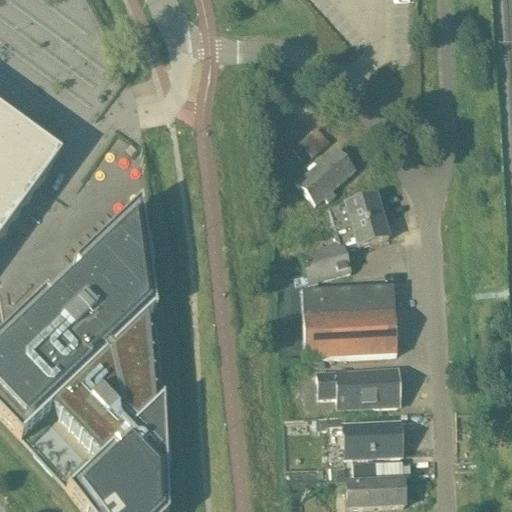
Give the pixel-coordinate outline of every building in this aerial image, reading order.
[(0,241),(45,179),(60,159),(41,146),(0,115),(0,241)] [(305,166),(330,144),(318,130),(293,152),(305,166)] [(350,156),(295,179),(307,207),(362,184),(350,156)] [(168,511),(164,402),(156,409),(151,319),(155,316),(140,205),(72,270),(83,283),(52,303),(45,295),(0,338),(0,421),(20,442),(51,414),(98,464),(67,494),(80,511),(168,511)] [(337,247),(300,258),(308,288),(349,276),(343,255),(342,255),(339,247),(337,247)] [(392,291),(300,295),(303,364),(396,360),(395,347),(392,291)] [(337,404),(337,415),(407,412),(406,392),(391,393),(390,378),(315,382),(316,405),(337,404)] [(414,465),(415,442),(407,442),(408,428),(343,426),(342,462),(414,465)] [(407,471),(405,460),(379,467),(381,477),(407,471)] [(416,511),(416,483),(346,485),(346,511),(416,511)]
